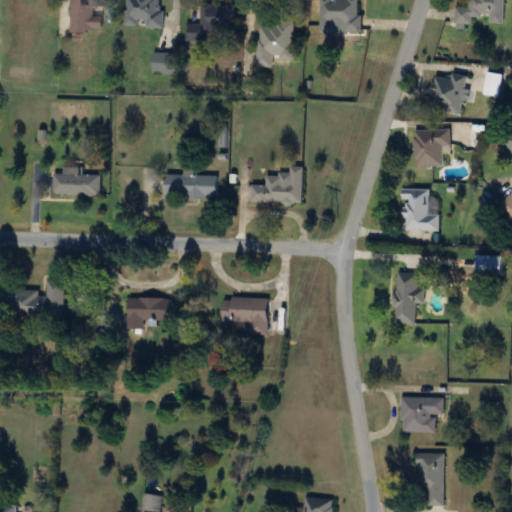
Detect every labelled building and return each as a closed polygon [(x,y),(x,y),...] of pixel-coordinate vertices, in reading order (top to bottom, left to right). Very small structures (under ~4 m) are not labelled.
[(72,0),(73,32),(104,32),(104,0),(72,0)] [(164,27),(164,0),(127,0),(127,26),(164,27)] [(345,33),(362,33),(361,0),(320,0),(321,33),(337,33),(337,25),(345,25),(345,33)] [(457,7),(456,27),(473,28),(473,16),(491,16),(491,23),(505,23),(505,0),(472,0),(472,7),(457,7)] [(236,40),(236,4),(203,3),(202,24),(187,24),(187,40),(236,40)] [(259,67),(274,68),(275,59),(294,59),(295,23),(260,22),(259,67)] [(437,73),(433,110),(463,114),(468,77),(437,73)] [(417,166),(449,166),(449,130),(417,130),(417,166)] [(511,130),(503,138),(511,149),(511,130)] [(253,184),(253,202),(304,203),(304,166),(292,166),(292,173),(268,172),(268,185),(253,184)] [(85,175),(85,168),(66,167),(66,173),(56,173),(55,195),(103,195),(103,175),(85,175)] [(219,197),(219,175),(168,175),(168,197),(219,197)] [(441,213),(431,213),(431,189),(407,188),(407,230),(441,230),(441,213)] [(511,194),(497,204),(511,225),(511,194)] [(505,255),(479,254),(479,275),(505,276),(505,255)] [(417,324),(418,303),(426,303),(426,288),(419,288),(420,273),(399,272),(397,323),(417,324)] [(64,281),(47,280),(47,292),(12,291),(12,316),(64,317),(64,281)] [(270,334),(271,298),(225,297),(225,322),(235,322),(235,334),(270,334)] [(131,298),(131,321),(170,321),(170,298),(131,298)] [(439,416),(446,416),(446,398),(404,397),(403,433),(438,433),(439,416)] [(446,454),(419,454),(419,494),(430,494),(430,506),(446,506),(446,454)] [(143,510),(154,511),(160,511),(164,496),(146,493),(143,510)] [(304,511),(332,511),(333,499),(305,497),(304,511)]
